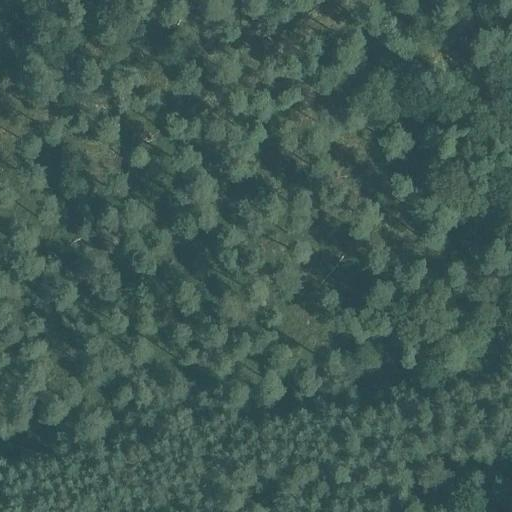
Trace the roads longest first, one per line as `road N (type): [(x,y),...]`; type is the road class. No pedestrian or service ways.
road 1 (track): [(0,256),(163,389),(198,433),(213,511)]
road 2 (track): [(511,377),(198,433)]
